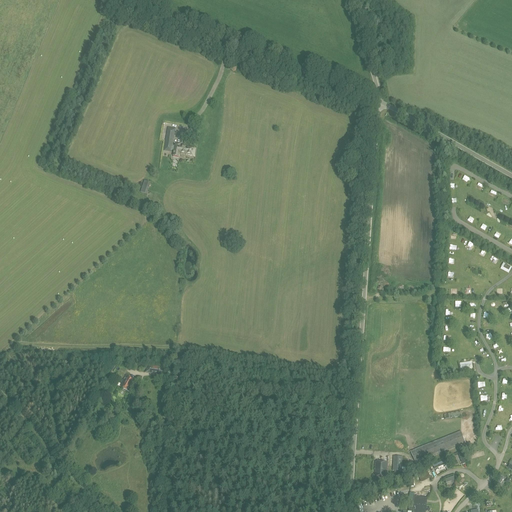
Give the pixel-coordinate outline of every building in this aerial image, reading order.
[(173,156),(179,157),(180,153),(181,153),(181,154),(185,154),(193,155),(195,148),(175,145),(175,146),(172,146),(174,132),(168,131),(165,151),(166,148),(171,148),(171,150),(174,151),(173,156)] [(141,192),(147,194),(151,183),(144,180),(141,192)] [(510,306),(506,302),(501,307),(505,311),(510,306)] [(150,365),(146,372),(146,373),(163,375),(163,367),(150,365)] [(120,386),(130,392),(136,381),(127,375),(120,386)] [(444,414),(445,420),(461,417),(460,411),(444,414)] [(410,451),(415,463),(466,443),(461,431),(410,451)] [(393,471),(402,471),(403,456),(393,456),(393,471)] [(375,476),(387,476),(387,462),(376,462),(375,476)] [(412,511),(425,511),(427,498),(414,496),(414,494),(411,493),(409,502),(411,502),(409,511),(412,511)]
